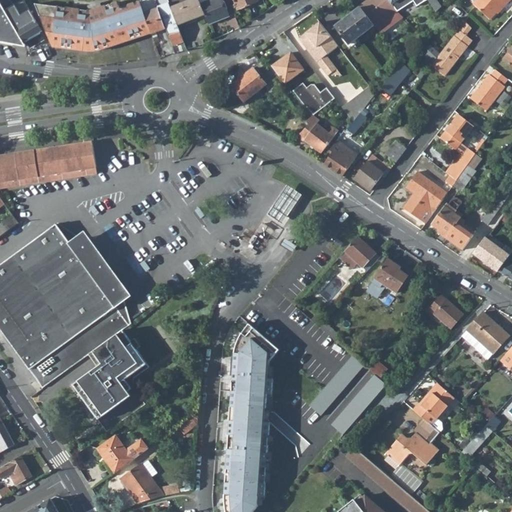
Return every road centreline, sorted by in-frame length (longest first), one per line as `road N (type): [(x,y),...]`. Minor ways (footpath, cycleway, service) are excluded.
road 1 (residential): [(205,511),(210,368),(228,303),(250,276)]
road 2 (residential): [(511,26),(369,211)]
road 3 (tertiary): [(180,104),(274,145),(369,211)]
road 4 (unknown): [(250,276),(389,404)]
road 5 (tertiary): [(369,211),(511,301)]
road 6 (tertiary): [(175,83),(311,0)]
road 7 (residential): [(150,76),(0,63)]
road 8 (tertiary): [(0,123),(134,102)]
